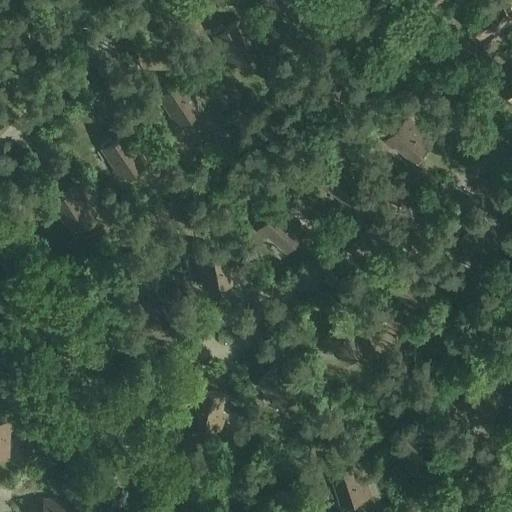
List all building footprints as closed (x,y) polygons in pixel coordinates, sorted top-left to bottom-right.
[(283,0),(286,3),(281,6),(287,14),(307,0),(283,0)] [(494,34),(511,21),(511,15),(501,0),(490,0),(488,2),(487,4),(470,16),(489,44),(497,38),(494,34)] [(239,20),(215,35),(229,56),(224,59),(230,67),(258,49),(247,31),(247,29),(243,23),(241,22),(239,20)] [(182,79),(159,94),(173,115),(168,118),(174,126),(201,108),(190,91),(191,88),(187,82),(184,82),(182,79)] [(396,144),(415,161),(434,140),(431,137),(431,135),(426,130),(423,130),(408,117),(386,141),(393,148),(396,144)] [(126,132),(103,147),(117,168),(112,171),(118,179),(145,160),(134,144),(135,141),(131,135),(128,135),(126,132)] [(330,187),(349,204),(367,183),(365,180),(365,178),(359,173),(357,173),(341,160),(319,185),(327,191),(330,187)] [(75,185),(52,201),(66,221),(61,224),(67,232),(94,214),(83,197),(84,194),(80,189),(77,188),(75,185)] [(269,234),(288,250),(306,229),(304,227),(303,224),(298,219),(295,219),(280,206),(258,231),(265,238),(269,234)] [(479,216),(460,237),(479,254),(475,258),(482,264),(504,239),(489,226),(489,223),(484,219),(481,219),(479,216)] [(200,263),(205,288),(232,282),(232,279),(233,276),(232,270),(230,268),(225,248),(193,255),(195,264),(200,263)] [(416,316),(438,291),(423,278),(422,275),(417,270),(414,271),(412,268),(393,289),(412,306),(408,310),(416,316)] [(146,334),(171,339),(176,311),(173,311),(171,308),(164,307),(162,309),(142,305),(136,337),(145,339),(146,334)] [(343,318),(324,339),(343,355),(340,359),(347,365),(369,340),(354,327),(353,324),(348,320),(345,320),(343,318)] [(278,362),(259,382),(277,399),(273,403),(280,410),(303,386),(288,372),(288,369),(283,364),(281,364),(278,362)] [(467,407),(485,423),(504,402),(501,400),(501,397),(496,393),(493,393),(478,380),(456,405),(463,411),(467,407)] [(219,419),(224,394),(196,389),(195,392),(193,394),(192,400),(193,403),(189,423),(222,429),(224,420),(219,419)] [(411,430),(399,452),(423,465),(425,462),(428,462),(431,456),(430,453),(440,435),(411,419),(406,427),(411,430)] [(0,454),(8,455),(8,430),(13,430),(14,420),(0,420),(0,454)] [(335,480),(343,504),(370,495),(369,492),(370,489),(368,483),(365,482),(359,462),(327,473),(330,482),(335,480)] [(44,501),(43,511),(77,511),(78,503),(58,502),(56,500),(50,499),(47,501),(44,501)]
